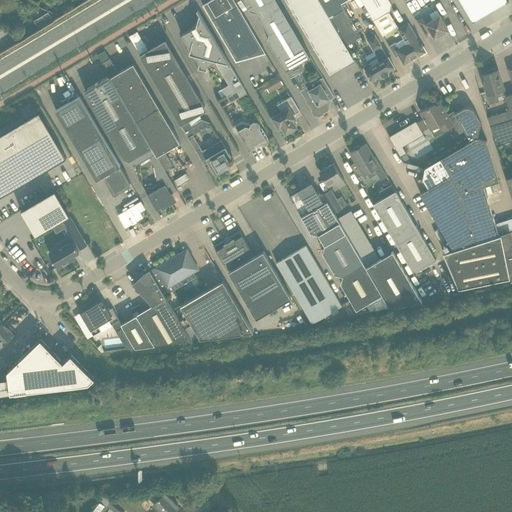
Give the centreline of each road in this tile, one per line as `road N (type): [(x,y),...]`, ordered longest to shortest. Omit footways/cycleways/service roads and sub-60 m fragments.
road 1 (unclassified): [(27,293),(62,294),(511,29)]
road 2 (motorway): [(511,370),(276,415),(0,449)]
road 3 (motorway): [(0,473),(278,438),(511,394)]
road 4 (secondary): [(0,85),(138,0)]
road 5 (secondary): [(109,0),(0,64)]
